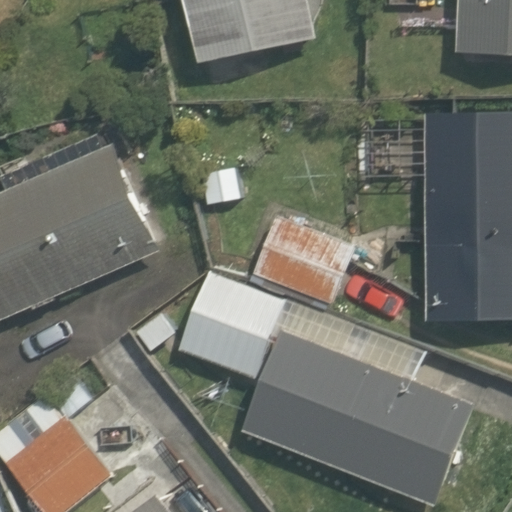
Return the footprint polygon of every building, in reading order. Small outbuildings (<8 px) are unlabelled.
[(320,38),(311,0),(186,0),(201,63),(320,38)] [(511,0),(462,0),(460,51),(511,52),(511,0)] [(511,317),(511,109),(426,113),(428,321),(511,317)] [(0,321),(165,249),(117,141),(0,191),(0,321)] [(257,271),(338,302),(360,246),(280,215),(257,271)] [(182,350),(259,379),(289,300),(212,271),(182,350)] [(478,404),(286,329),(245,431),(438,505),(478,404)] [(174,511),(160,494),(135,511),(174,511)]
